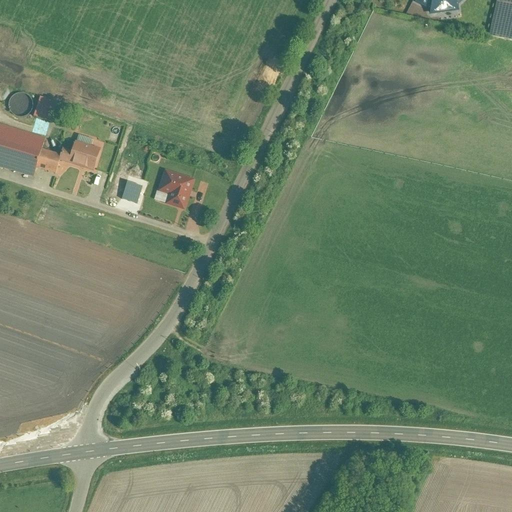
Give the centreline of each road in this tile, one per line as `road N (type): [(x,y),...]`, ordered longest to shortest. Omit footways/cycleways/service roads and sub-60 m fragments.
road 1 (unclassified): [(91,451),(98,401),(166,327),(330,0)]
road 2 (secondary): [(511,446),(289,434),(91,451)]
